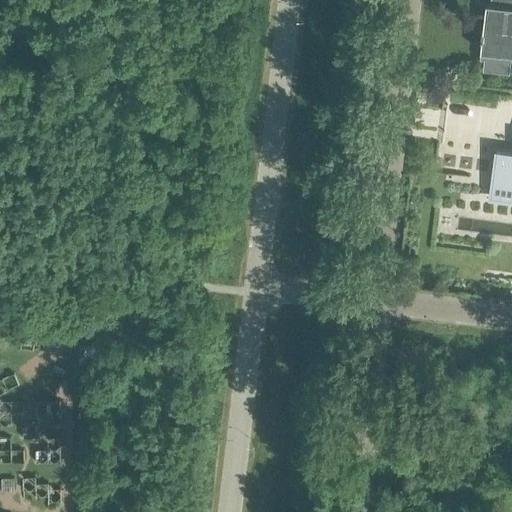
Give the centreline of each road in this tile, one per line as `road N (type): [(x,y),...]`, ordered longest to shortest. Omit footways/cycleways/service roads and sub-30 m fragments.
road 1 (residential): [(377,301),(411,0)]
road 2 (unclassified): [(256,290),(289,0)]
road 3 (unclassified): [(228,511),(256,290)]
road 4 (residential): [(511,317),(377,301)]
road 5 (residential): [(377,301),(256,290)]
